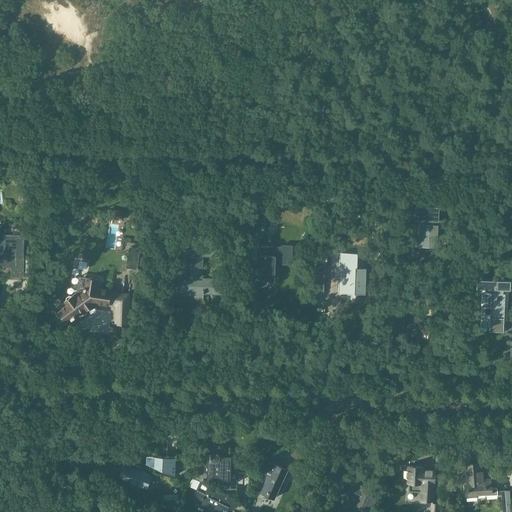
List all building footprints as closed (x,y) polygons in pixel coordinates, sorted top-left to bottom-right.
[(46,192),(55,192),(55,173),(46,173),(46,192)] [(308,192),(312,184),(307,181),(302,189),(308,192)] [(409,225),(408,246),(437,247),(438,226),(434,226),(435,221),(439,221),(439,206),(414,205),(414,220),(416,220),(415,225),(409,225)] [(109,209),(107,218),(122,221),(123,212),(109,209)] [(250,212),(250,219),(249,219),(249,232),(257,232),(258,209),(250,209),(250,212)] [(0,270),(3,270),(3,267),(11,268),(10,277),(22,277),(22,270),(23,258),(24,235),(22,235),(22,229),(13,228),(13,234),(3,234),(3,241),(0,241),(0,270)] [(225,294),(226,280),(212,279),(212,278),(203,278),(203,257),(223,257),(223,245),(192,244),(190,280),(183,279),(182,291),(193,291),(195,298),(204,298),(204,293),(225,294)] [(259,255),(258,277),(256,277),(256,286),(262,286),(263,280),(274,280),(275,262),(282,263),(281,264),(292,264),(293,246),(281,246),(281,248),(261,247),(261,255),(259,255)] [(129,247),(126,268),(137,270),(140,249),(129,247)] [(340,290),(355,291),(355,294),(366,295),(367,269),(357,268),(358,254),(341,253),(340,290)] [(67,305),(59,311),(67,322),(75,316),(76,318),(97,304),(109,305),(111,290),(97,288),(98,279),(87,277),(79,276),(77,292),(72,296),(69,295),(67,297),(66,300),(64,301),(67,305)] [(490,332),(504,332),(506,294),(503,294),(504,290),(511,290),(511,281),(477,280),(477,289),(494,290),(494,294),(491,294),(490,332)] [(404,331),(429,333),(430,321),(418,320),(419,303),(405,303),(404,331)] [(116,324),(116,325),(130,325),(129,325),(129,311),(117,311),(116,324)] [(292,456),(301,461),(307,448),(298,444),(292,456)] [(205,458),(204,477),(210,477),(210,478),(209,484),(214,484),(215,484),(215,486),(220,486),(220,488),(231,489),(231,481),(231,478),(232,478),(232,472),(236,472),(237,459),(230,459),(230,458),(220,457),(220,456),(219,455),(218,454),(217,454),(215,453),(214,453),(212,454),(211,455),(211,456),(210,457),(209,457),(209,458),(205,458)] [(176,457),(155,456),(146,456),(146,464),(155,467),(176,475),(176,457)] [(123,461),(115,478),(150,492),(151,490),(150,489),(156,474),(123,461)] [(262,493),(266,495),(275,499),(288,470),(287,470),(289,467),(284,465),(283,467),(269,461),(266,468),(267,468),(267,469),(264,467),(256,484),(256,483),(253,489),(260,492),(262,493)] [(467,484),(464,484),(465,498),(478,497),(486,496),(501,495),(505,495),(506,511),(511,511),(511,490),(505,491),(497,491),(497,488),(492,488),(492,480),(482,481),(481,471),(481,463),(465,464),(467,484)] [(409,491),(422,492),(421,501),(433,502),(434,486),(431,486),(431,481),(435,481),(436,473),(431,473),(432,471),(423,470),(423,467),(409,466),(409,471),(406,471),(406,478),(409,478),(408,483),(410,483),(409,491)] [(345,480),(340,492),(354,499),(349,511),(350,511),(370,511),(377,498),(374,497),(377,491),(356,482),(355,484),(345,480)] [(197,490),(191,502),(212,511),(222,511),(224,509),(228,511),(230,507),(235,510),(239,501),(201,482),(197,490)] [(181,507),(180,498),(164,500),(165,508),(181,507)]
